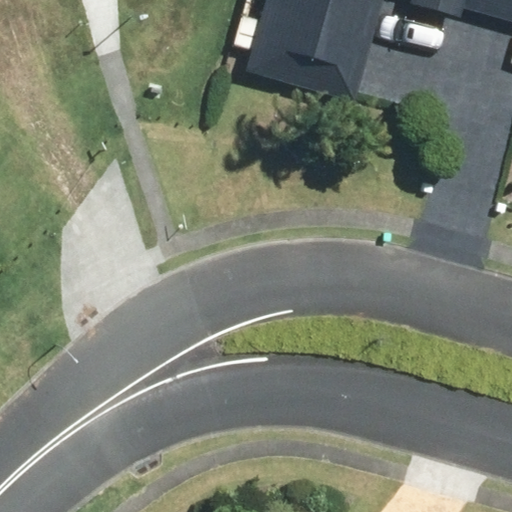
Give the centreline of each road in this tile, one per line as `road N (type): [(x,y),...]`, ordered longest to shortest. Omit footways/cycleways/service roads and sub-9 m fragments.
road 1 (residential): [(82,427),(217,316),(271,293),(327,283),(396,287),(511,315)]
road 2 (residential): [(511,446),(341,396),(281,389),(165,398),(82,427)]
